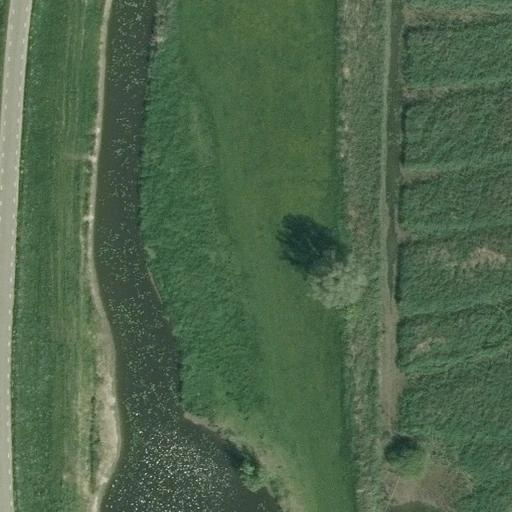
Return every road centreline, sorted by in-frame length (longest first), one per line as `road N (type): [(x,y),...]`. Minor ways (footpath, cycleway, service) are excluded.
road 1 (tertiary): [(6,511),(3,243)]
road 2 (tertiary): [(3,243),(21,0)]
